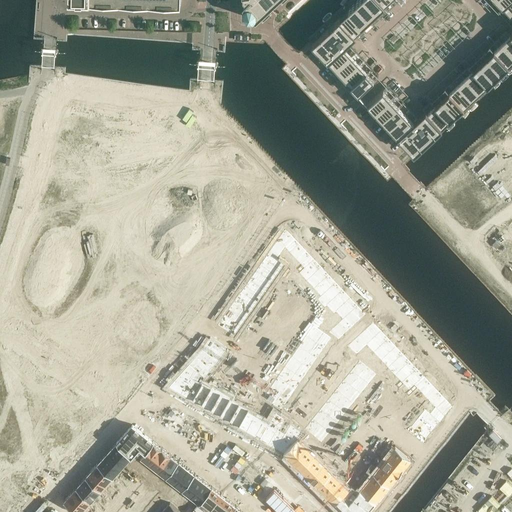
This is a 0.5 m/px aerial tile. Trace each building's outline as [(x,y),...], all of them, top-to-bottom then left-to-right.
[(244,0),(246,1),(243,5),(245,7),(244,7),(243,8),(243,9),(243,12),(243,13),(244,13),(247,17),(247,18),(248,18),(252,18),(254,17),(256,19),(274,2),(275,0),(244,0)] [(377,12),(366,0),(358,0),(357,2),(355,3),(370,19),(371,18),(377,12)] [(380,0),(366,0),(377,12),(379,10),(385,5),(380,0)] [(510,13),(511,10),(511,0),(508,0),(503,6),(510,13)] [(348,10),(362,26),(363,25),(370,19),(355,3),(348,10)] [(340,18),(354,33),(355,33),(362,26),(348,10),(340,18)] [(327,60),(343,45),(343,44),(346,41),(354,33),(340,18),(332,25),(312,44),(327,60)] [(511,34),(510,33),(502,41),(511,51),(511,34)] [(511,60),(511,51),(502,41),(494,48),(508,64),(511,60)] [(343,45),(327,60),(328,60),(335,68),(351,53),(344,45),(343,45)] [(508,64),(494,48),(487,55),(501,71),(508,64)] [(335,68),(343,77),(359,62),(351,53),(335,68)] [(494,77),(500,72),(501,71),(487,55),(485,56),(480,61),(494,77)] [(473,68),(487,84),(492,80),(494,77),(480,61),(477,64),(473,68)] [(359,62),(343,77),(351,85),(367,70),(359,62)] [(465,75),(479,91),(483,87),(487,84),(473,68),(469,72),(465,75)] [(351,85),(358,93),(374,78),(367,71),(367,70),(351,85)] [(460,79),(457,83),(472,98),(475,95),(479,91),(465,75),(460,79)] [(467,103),(472,98),(457,83),(452,87),(449,90),(464,106),(467,103)] [(375,111),(391,96),(383,87),(367,102),(375,111)] [(449,90),(444,95),(442,97),(457,112),(458,111),(464,106),(449,90)] [(391,96),(375,111),(383,119),(399,104),(391,96)] [(450,119),(457,112),(442,97),(435,103),(450,119)] [(17,243),(14,251),(38,259),(41,248),(43,248),(45,241),(43,240),(45,233),(47,233),(49,225),(47,224),(50,217),(51,217),(56,201),(54,201),(56,193),(58,194),(60,185),(58,185),(61,177),(62,178),(65,170),(63,170),(66,159),(66,157),(68,149),(72,129),(77,129),(77,127),(98,129),(97,132),(108,133),(108,131),(129,133),(128,136),(138,138),(139,135),(148,136),(148,142),(149,142),(166,118),(155,116),(155,120),(148,119),(148,115),(129,113),(128,115),(121,114),(122,112),(120,112),(120,114),(113,113),(113,111),(98,108),(98,111),(90,110),(91,108),(89,107),(89,110),(82,109),(82,106),(76,106),(76,104),(51,100),(43,144),(41,153),(39,161),(41,162),(40,170),(36,169),(36,170),(39,171),(37,179),(35,178),(33,187),(35,187),(33,195),(30,194),(26,210),(29,211),(27,219),(24,218),(22,226),(24,227),(22,235),(18,234),(18,235),(21,236),(19,243),(17,243)] [(435,103),(427,111),(442,126),(450,119),(435,103)] [(399,104),(383,119),(383,120),(390,128),(407,112),(399,105),(399,104)] [(415,122),(414,121),(398,136),(399,137),(414,152),(433,134),(442,126),(427,111),(415,122)] [(391,128),(398,136),(414,121),(407,113),(407,112),(390,128),(391,128)] [(511,121),(506,115),(499,122),(511,135),(511,121)] [(170,119),(27,325),(86,365),(230,157),(198,123),(170,119)] [(511,135),(499,122),(491,129),(506,144),(511,138),(511,135)] [(491,129),(485,134),(499,150),(506,144),(491,129)] [(485,134),(479,140),(493,155),(499,150),(485,134)] [(479,140),(473,146),(487,161),(493,155),(479,140)] [(473,146),(465,153),(480,168),(487,161),(473,146)] [(465,153),(458,160),(472,175),(480,168),(465,153)] [(235,160),(222,179),(228,185),(244,170),(235,160)] [(458,160),(438,178),(461,203),(476,189),(468,179),(472,175),(458,160)] [(244,170),(228,185),(234,192),(250,177),(244,170)] [(250,177),(234,192),(241,199),(257,184),(250,177)] [(257,184),(241,199),(248,206),(264,191),(257,184)] [(476,189),(461,203),(469,211),(484,196),(476,189)] [(264,191),(248,206),(258,217),(266,205),(267,206),(270,201),(269,201),(270,199),(264,191)] [(484,196),(469,211),(476,219),(492,205),(484,196)] [(492,205),(476,219),(484,228),(500,213),(492,205)] [(228,221),(222,230),(240,242),(246,233),(238,228),(228,221)] [(242,222),(238,228),(246,233),(250,228),(242,222)] [(511,226),(509,223),(494,238),(501,246),(511,236),(511,226)] [(285,229),(268,253),(276,259),(277,259),(284,247),(289,253),(299,244),(285,229)] [(222,230),(216,238),(234,251),(240,242),(222,230)] [(511,236),(501,246),(509,254),(511,250),(511,236)] [(216,238),(210,246),(229,259),(234,251),(216,238)] [(299,244),(289,253),(304,268),(304,269),(314,260),(299,244)] [(210,246),(205,255),(223,267),(229,259),(210,246)] [(0,313),(20,321),(43,261),(38,259),(14,251),(14,252),(16,253),(12,265),(9,263),(5,275),(7,276),(4,286),(1,285),(0,288),(0,313)] [(268,253),(264,259),(280,271),(285,264),(277,259),(276,259),(268,253)] [(205,255),(198,264),(217,276),(217,275),(219,272),(220,271),(222,268),(223,267),(205,255)] [(264,259),(259,265),(276,277),(280,271),(264,259)] [(304,268),(299,273),(306,281),(321,267),(314,260),(304,269),(304,268)] [(198,264),(192,273),(210,285),(217,276),(198,264)] [(259,265),(255,271),(272,283),(276,277),(259,265)] [(321,267),(306,281),(314,289),(329,275),(321,267)] [(255,271),(249,280),(265,292),(272,283),(255,271)] [(192,273),(186,281),(204,294),(205,293),(206,294),(208,290),(208,289),(210,285),(192,273)] [(329,275),(314,289),(321,297),(336,283),(329,275)] [(249,280),(245,286),(261,298),(265,292),(249,280)] [(186,281),(180,290),(198,303),(201,299),(202,299),(205,295),(204,295),(204,294),(186,281)] [(336,283),(321,297),(328,304),(343,290),(336,283)] [(245,286),(240,292),(257,304),(261,298),(245,286)] [(180,290),(174,299),(192,312),(192,311),(195,308),(195,307),(197,304),(198,303),(180,290)] [(343,290),(328,304),(335,312),(350,298),(343,290)] [(240,292),(236,298),(253,310),(257,304),(240,292)] [(236,298),(232,304),(249,315),(253,310),(236,298)] [(350,298),(335,312),(342,320),(357,306),(350,298)] [(173,301),(168,308),(186,321),(186,320),(188,317),(189,317),(190,314),(192,312),(174,299),(173,301)] [(232,304),(228,310),(245,321),(249,315),(232,304)] [(342,320),(328,333),(338,340),(365,315),(357,306),(342,320)] [(168,308),(162,317),(179,330),(180,329),(181,329),(184,325),(183,325),(186,321),(168,308)] [(228,310),(224,315),(241,327),(245,321),(228,310)] [(224,315),(217,325),(234,337),(241,327),(224,315)] [(162,317),(155,324),(172,339),(179,330),(162,317)] [(373,322),(347,347),(356,355),(366,345),(381,331),(373,322)] [(155,324),(149,331),(166,346),(172,339),(155,324)] [(313,326),(305,337),(323,349),(331,339),(313,326)] [(149,331),(143,339),(159,353),(160,353),(166,346),(149,331)] [(381,331),(366,345),(373,353),(388,339),(381,331)] [(210,337),(206,343),(222,354),(226,349),(227,348),(210,336),(209,337),(210,337)] [(112,337),(107,344),(124,356),(129,349),(112,337)] [(305,337),(298,347),(316,359),(323,349),(305,337)] [(0,366),(10,373),(8,376),(47,403),(62,382),(10,346),(11,344),(0,339),(0,366)] [(143,339),(136,346),(144,354),(152,360),(153,361),(159,353),(143,339)] [(388,339),(373,353),(381,361),(396,347),(388,339)] [(201,348),(201,349),(218,360),(222,354),(206,343),(202,348),(201,348)] [(298,347),(291,357),(309,370),(316,359),(298,347)] [(396,347),(381,361),(388,368),(402,354),(396,347)] [(201,349),(196,355),(211,369),(218,361),(218,360),(201,349)] [(101,352),(89,369),(124,393),(125,392),(126,392),(129,389),(129,388),(138,377),(101,352)] [(144,354),(140,359),(147,365),(152,360),(144,354)] [(402,354),(388,368),(395,376),(409,362),(402,354)] [(189,362),(188,363),(189,363),(195,369),(201,374),(204,377),(211,369),(196,355),(189,363),(189,362)] [(291,357),(284,367),(302,380),(309,370),(291,357)] [(359,361),(351,371),(368,384),(376,374),(359,361)] [(409,362),(395,376),(402,383),(416,369),(409,362)] [(195,369),(189,363),(168,386),(192,400),(202,382),(201,383),(197,381),(191,377),(195,369)] [(284,367),(277,377),(295,390),(302,380),(284,367)] [(195,369),(191,377),(197,381),(201,374),(195,369)] [(416,369),(402,383),(409,391),(410,390),(414,386),(414,385),(423,377),(416,369)] [(351,371),(343,380),(360,394),(368,384),(351,371)] [(277,377),(270,388),(288,400),(295,390),(277,377)] [(423,377),(414,385),(414,386),(417,389),(429,401),(438,392),(423,377)] [(343,380),(336,390),(353,404),(360,394),(343,380)] [(202,382),(192,400),(201,405),(211,387),(202,382)] [(66,385),(54,403),(64,410),(76,391),(72,389),(73,388),(68,385),(68,386),(66,385)] [(211,387),(201,405),(210,410),(220,393),(211,387)] [(270,388),(263,398),(281,411),(288,400),(270,388)] [(336,390),(328,400),(345,413),(353,404),(336,390)] [(76,391),(64,410),(73,416),(85,398),(76,391)] [(438,392),(429,401),(435,408),(430,414),(429,414),(440,423),(452,407),(438,392)] [(220,393),(210,410),(220,416),(230,398),(220,393)] [(85,398),(73,416),(82,423),(95,404),(85,398)] [(230,398),(220,416),(229,421),(239,403),(230,398)] [(328,400),(320,409),(337,423),(345,413),(328,400)] [(253,402),(251,406),(261,412),(264,408),(259,404),(254,401),(253,402)] [(239,403),(229,421),(238,426),(247,410),(248,411),(248,410),(249,409),(239,403)] [(95,404),(82,423),(92,429),(105,411),(103,410),(104,409),(99,406),(99,407),(95,404)] [(320,409),(312,419),(329,433),(337,423),(320,409)] [(247,410),(238,426),(247,431),(260,439),(270,445),(286,418),(275,411),(268,422),(260,417),(256,415),(251,413),(248,411),(247,410)] [(424,410),(417,418),(433,431),(440,423),(429,414),(430,414),(424,410)] [(417,418),(410,427),(426,439),(433,431),(417,418)] [(312,419),(304,429),(321,443),(329,433),(312,419)] [(290,422),(276,448),(283,452),(286,449),(297,438),(298,438),(303,432),(290,422)] [(132,425),(117,442),(132,455),(135,452),(140,446),(145,451),(153,441),(132,425)] [(410,427),(403,436),(419,448),(426,439),(410,427)] [(58,434),(51,442),(67,457),(74,449),(66,442),(58,434)] [(71,437),(66,442),(74,449),(79,443),(71,437)] [(286,449),(283,452),(292,461),(306,446),(298,438),(297,438),(286,449)] [(141,457),(140,457),(149,464),(162,448),(153,441),(145,451),(141,457)] [(51,442),(44,450),(60,464),(67,457),(51,442)] [(117,442),(112,448),(127,461),(132,456),(132,455),(117,442)] [(135,452),(141,457),(145,451),(140,446),(135,452)] [(306,446),(292,461),(300,469),(314,455),(306,446)] [(395,446),(388,455),(404,468),(411,458),(395,446)] [(112,448),(107,453),(122,467),(127,461),(112,448)] [(162,448),(149,464),(158,471),(170,455),(162,448)] [(44,450),(37,457),(53,472),(60,464),(44,450)] [(107,453),(102,458),(117,472),(122,467),(107,453)] [(170,455),(158,471),(166,477),(178,461),(170,455)] [(314,455),(300,469),(309,477),(323,463),(314,455)] [(388,455),(381,464),(397,477),(404,468),(388,455)] [(37,457),(30,465),(47,480),(47,479),(48,480),(51,476),(50,475),(53,472),(37,457)] [(102,458),(97,464),(112,477),(117,472),(102,458)] [(178,461),(166,477),(174,483),(186,467),(178,461)] [(323,463),(309,477),(317,486),(331,471),(323,463)] [(97,464),(91,471),(106,485),(112,477),(97,464)] [(381,464),(374,473),(389,485),(397,477),(381,464)] [(30,465),(23,473),(40,487),(43,484),(43,485),(47,481),(46,480),(47,480),(30,465)] [(186,467),(174,483),(182,490),(195,474),(186,467)] [(91,471),(86,477),(101,490),(106,485),(91,471)] [(331,471),(317,486),(326,494),(340,480),(331,471)] [(23,473),(17,480),(33,495),(36,492),(37,492),(40,489),(39,488),(40,487),(23,473)] [(374,473),(367,481),(383,494),(389,485),(374,473)] [(195,474),(182,490),(191,496),(203,480),(195,474)] [(86,477),(81,482),(96,496),(101,490),(86,477)] [(17,480),(10,488),(26,503),(33,495),(17,480)] [(203,480),(191,496),(199,503),(211,487),(203,480)] [(340,480),(326,494),(334,503),(343,495),(349,489),(340,480)] [(367,481),(361,489),(377,501),(383,494),(367,481)] [(81,482),(76,487),(91,501),(96,496),(81,482)] [(76,487),(71,493),(86,506),(91,501),(76,487)] [(199,503),(191,511),(207,511),(221,495),(211,487),(199,503)] [(10,488),(3,495),(19,510),(26,503),(10,488)] [(343,495),(334,503),(343,511),(368,511),(377,501),(361,489),(360,488),(356,493),(349,501),(343,495)] [(349,489),(343,495),(349,501),(356,493),(350,488),(349,489)] [(64,500),(64,501),(75,511),(81,511),(86,506),(71,493),(64,501),(64,500)] [(3,495),(0,498),(0,507),(5,511),(17,511),(19,510),(3,495)] [(226,498),(215,511),(230,511),(236,506),(226,498)] [(179,511),(170,503),(161,511),(179,511)]
